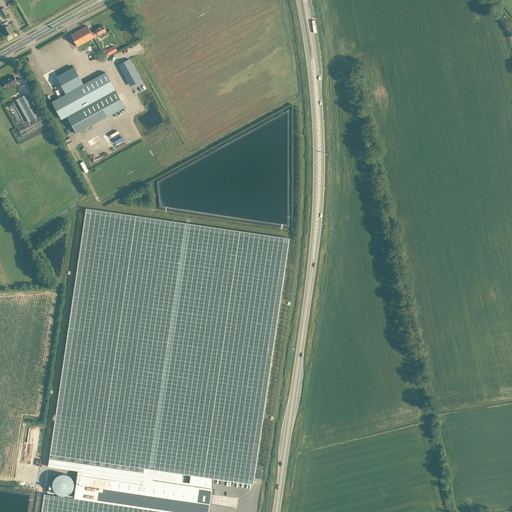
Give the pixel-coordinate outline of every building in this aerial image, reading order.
[(8,14),(4,7),(0,9),(0,11),(3,17),(8,14)] [(12,32),(10,28),(8,25),(7,26),(5,22),(1,25),(3,28),(7,35),(8,35),(10,34),(12,32)] [(88,26),(71,35),(77,46),(98,35),(106,31),(103,25),(95,29),(96,30),(91,32),(88,26)] [(84,51),(83,56),(96,60),(97,55),(84,51)] [(130,58),(118,65),(128,83),(135,79),(137,83),(142,80),(130,58)] [(66,94),(52,102),(61,119),(67,116),(70,122),(77,134),(125,107),(105,72),(84,84),(74,67),(61,74),(63,78),(59,81),(66,94)] [(7,79),(3,82),(6,88),(7,87),(7,88),(15,84),(14,83),(17,81),(18,82),(21,81),(19,78),(16,79),(14,75),(10,78),(9,77),(7,79)] [(13,101),(14,103),(6,107),(23,136),(44,124),(40,115),(38,116),(26,94),(13,101)] [(82,148),(84,151),(91,147),(88,141),(83,144),(84,147),(82,148)] [(44,493),(41,511),(208,511),(210,504),(211,494),(212,488),(211,488),(211,486),(212,486),(214,478),(253,484),(289,238),(86,208),(48,466),(78,470),(74,498),(44,493)] [(56,493),(59,494),(63,495),(66,495),(70,493),(72,490),(74,487),(74,483),(73,480),(71,477),(68,475),(64,474),(60,474),(57,475),(55,477),(53,480),(52,483),(53,487),(54,490),(56,493)] [(219,495),(218,505),(236,507),(237,497),(219,495)]
